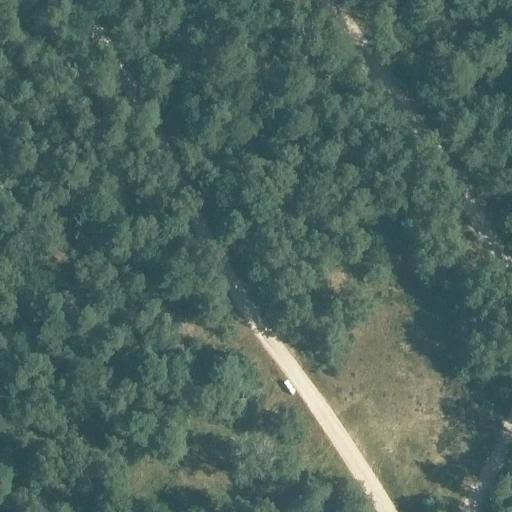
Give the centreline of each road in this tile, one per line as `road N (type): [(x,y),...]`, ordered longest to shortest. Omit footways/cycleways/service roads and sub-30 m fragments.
road 1 (track): [(384,511),(253,320),(155,134),(72,0)]
road 2 (track): [(324,0),(511,279)]
